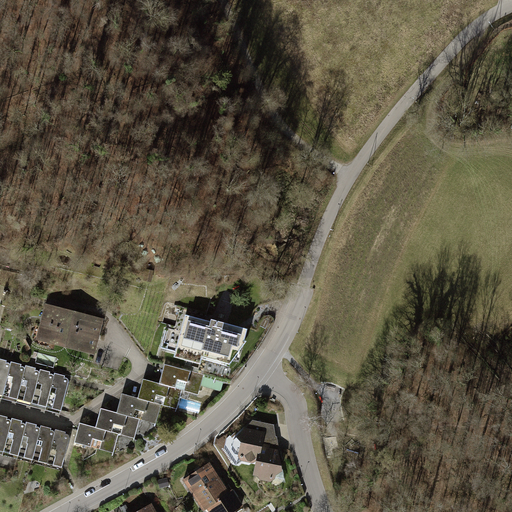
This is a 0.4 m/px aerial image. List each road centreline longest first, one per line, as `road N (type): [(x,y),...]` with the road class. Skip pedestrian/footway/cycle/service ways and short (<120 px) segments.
road 1 (residential): [(265,363),(298,309),(349,170),(480,20),(511,4)]
road 2 (residential): [(60,511),(230,409),(265,363)]
road 3 (track): [(349,170),(290,138),(225,0)]
road 4 (residential): [(110,323),(140,365),(74,423),(0,405)]
road 5 (residential): [(265,363),(290,390),(327,511)]
